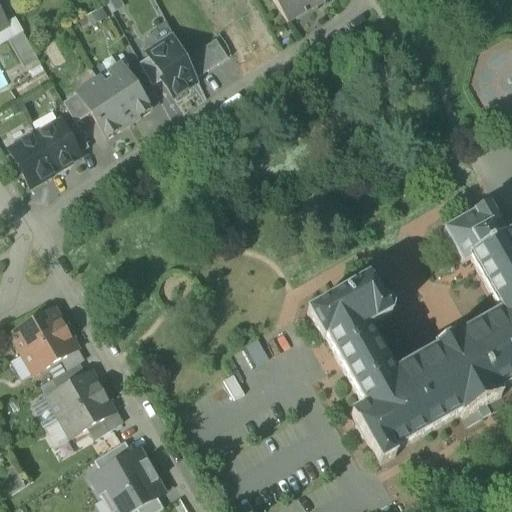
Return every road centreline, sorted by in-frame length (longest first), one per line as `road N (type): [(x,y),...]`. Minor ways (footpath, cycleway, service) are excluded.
road 1 (residential): [(28,235),(371,6)]
road 2 (residential): [(192,495),(66,287)]
